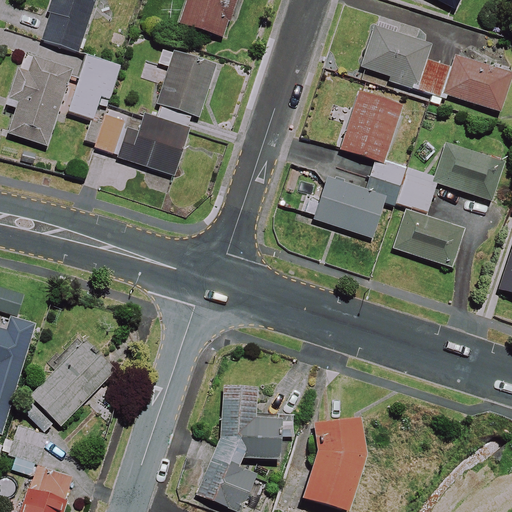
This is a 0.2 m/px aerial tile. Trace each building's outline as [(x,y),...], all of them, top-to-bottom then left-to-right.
[(95,0),(53,0),(41,44),(79,55),(95,0)] [(235,0),(188,0),(181,27),(223,40),(235,0)] [(461,0),(427,0),(455,14),(461,0)] [(429,98),(427,104),(439,108),(441,101),(445,102),(446,100),(500,116),(511,78),(455,61),(452,71),(424,62),(429,44),(412,39),(411,44),(372,32),(360,73),(390,82),(388,86),(415,93),(429,98)] [(216,69),(163,52),(158,69),(166,72),(155,106),(192,118),(199,120),(216,69)] [(71,74),(49,67),(50,63),(23,54),(16,74),(5,107),(16,111),(7,137),(46,149),(71,74)] [(119,69),(86,59),(68,115),(91,123),(96,107),(106,110),(119,69)] [(395,208),(406,173),(383,166),(402,111),(358,96),(352,112),(333,105),(328,120),(347,126),(338,151),(374,164),(365,193),(326,182),(313,224),(371,241),(382,204),(395,208)] [(192,118),(155,106),(150,121),(143,118),(128,166),(172,180),(192,118)] [(123,127),(105,120),(99,136),(89,132),(84,145),(111,156),(123,127)] [(406,173),(395,208),(406,211),(395,248),(454,266),(466,229),(426,217),(435,186),(490,205),(503,167),(446,148),(435,181),(406,173)] [(511,298),(511,228),(494,293),(511,298)] [(33,327),(12,321),(8,335),(0,332),(0,437),(1,438),(33,327)] [(24,414),(46,436),(55,427),(60,431),(117,373),(86,342),(28,400),(33,405),(24,414)] [(259,391),(222,389),(219,442),(197,499),(227,511),(239,511),(253,480),(236,473),(241,462),(278,465),(280,440),(291,441),(293,417),(277,415),(277,422),(256,421),(259,391)] [(330,511),(346,511),(363,459),(358,422),(311,429),(315,453),(299,502),(330,511)] [(36,469),(45,441),(21,434),(13,461),(9,472),(31,479),(30,479),(19,511),(59,511),(70,480),(36,469)]
